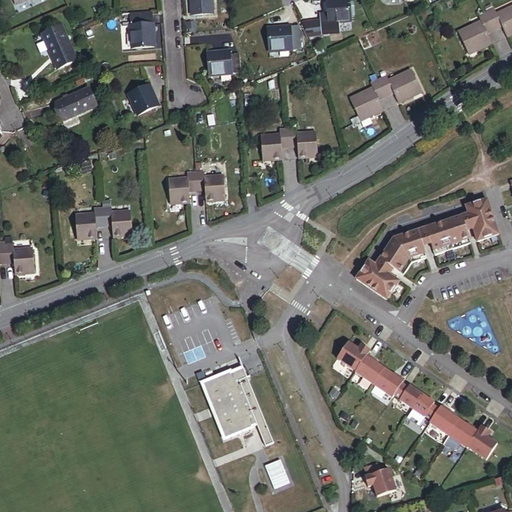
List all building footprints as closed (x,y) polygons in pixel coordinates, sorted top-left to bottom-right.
[(214,14),(213,0),(190,0),(192,16),(214,14)] [(340,35),(339,24),(352,23),(349,0),(343,0),(327,1),(328,14),(312,15),(312,23),(302,23),(308,37),(340,35)] [(511,7),(497,14),(493,5),(485,8),(486,10),(494,30),(502,27),(507,37),(511,34),(511,7)] [(492,45),(487,33),(494,30),(486,10),(478,14),(482,23),(459,33),(468,53),(476,49),(477,52),(492,45)] [(154,47),(152,14),(130,15),(132,49),(154,47)] [(76,61),(69,44),(66,46),(63,40),(66,39),(61,27),(42,36),(57,70),(76,61)] [(102,32),(99,27),(93,30),(96,36),(102,32)] [(270,52),(300,50),(299,28),(268,30),(270,52)] [(241,74),(239,55),(230,56),(230,52),(208,54),(210,77),(241,74)] [(421,91),(412,71),(389,81),(385,72),(380,74),(382,80),(379,81),(386,97),(394,93),(399,104),(414,98),(412,95),(421,91)] [(385,111),(380,100),(386,97),(379,81),(371,85),(373,89),(351,99),(360,119),(369,115),(370,118),(385,111)] [(158,106),(149,86),(130,96),(139,116),(158,106)] [(97,107),(89,89),(57,103),(65,121),(97,107)] [(318,156),(317,135),(298,136),(297,127),(288,127),(288,132),(290,149),(298,148),(299,160),(310,160),(310,157),(318,156)] [(290,149),(288,132),(280,133),(280,137),(261,139),(263,160),(273,159),(273,162),(282,161),(282,149),(290,149)] [(197,191),(196,174),(187,175),(188,179),(169,181),(171,203),(180,202),(181,205),(190,204),(190,192),(197,191)] [(225,199),(224,177),(206,178),(205,174),(196,174),(197,191),(205,191),(206,203),(216,202),(216,200),(225,199)] [(501,235),(490,200),(468,207),(471,215),(476,229),(480,242),(501,235)] [(133,235),(131,213),(112,214),(111,202),(103,202),(103,209),(104,226),(113,226),(113,238),(124,238),(123,235),(133,235)] [(104,226),(103,209),(95,210),(95,215),(76,216),(78,238),(88,237),(88,240),(97,240),(96,227),(104,226)] [(476,229),(471,215),(464,217),(469,232),(476,229)] [(473,244),(469,232),(464,217),(429,229),(434,246),(438,256),(473,244)] [(434,246),(429,229),(420,231),(426,248),(434,246)] [(415,264),(430,259),(426,248),(420,231),(396,239),(382,260),(397,270),(406,276),(415,264)] [(35,272),(33,250),(15,251),(15,246),(6,247),(7,264),(15,264),(16,276),(25,275),(25,272),(35,272)] [(397,270),(382,260),(378,266),(393,276),(397,270)] [(378,266),(371,261),(358,280),(389,301),(402,282),(393,276),(378,266)] [(356,372),(367,357),(368,355),(371,351),(363,345),(359,350),(349,343),(338,359),(356,372)] [(379,363),(368,355),(367,357),(378,365),(379,363)] [(375,386),(385,370),(378,365),(367,357),(356,372),(356,373),(375,386)] [(257,425),(266,448),(274,445),(248,379),(250,378),(247,369),(231,375),(230,374),(203,385),(225,440),(253,429),(252,427),(257,425)] [(403,384),(404,382),(393,375),(385,370),(375,386),(393,398),(395,395),(403,384)] [(405,380),(394,373),(393,375),(404,382),(405,380)] [(413,409),(423,395),(410,386),(409,389),(403,384),(395,395),(401,400),(400,401),(413,409)] [(440,410),(434,405),(435,403),(423,395),(413,409),(425,418),(426,417),(432,421),(440,410)] [(454,413),(443,405),(441,407),(453,415),(454,413)] [(449,436),(460,420),(453,415),(441,407),(440,410),(432,421),(430,424),(449,436)] [(468,448),(479,433),(468,425),(460,420),(449,436),(467,449),(468,448)] [(480,431),(469,423),(468,425),(479,433),(480,431)] [(487,461),(498,444),(488,437),(491,433),(483,427),(480,431),(479,433),(468,448),(487,461)] [(279,459),(264,465),(273,489),(288,483),(279,459)] [(381,474),(379,465),(365,470),(368,478),(381,474)] [(397,493),(390,471),(381,474),(368,478),(366,479),(369,489),(375,487),(379,498),(397,493)]
